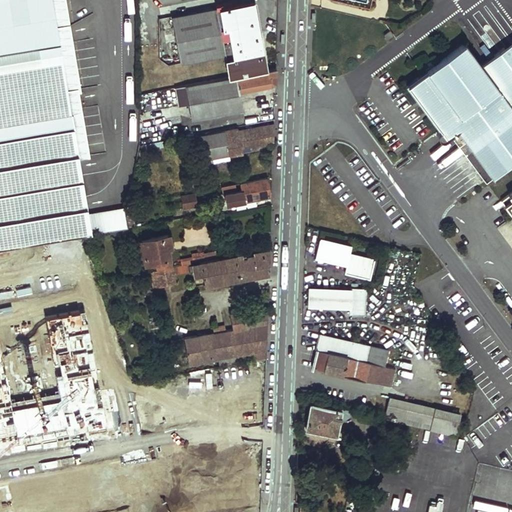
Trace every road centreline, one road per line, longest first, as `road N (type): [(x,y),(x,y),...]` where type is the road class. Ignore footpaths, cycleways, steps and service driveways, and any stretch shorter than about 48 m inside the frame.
road 1 (tertiary): [(278,511),(293,106)]
road 2 (residential): [(293,106),(333,107),(511,341)]
